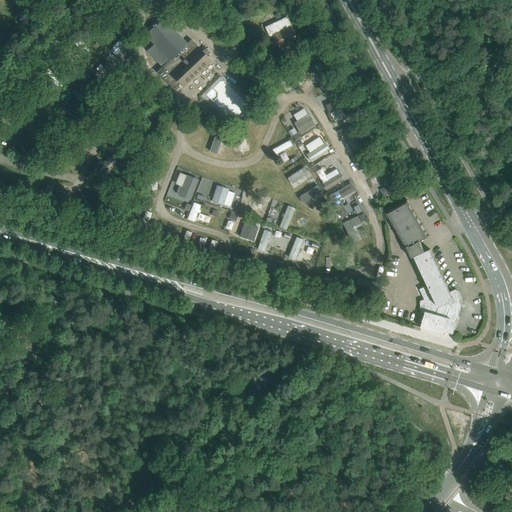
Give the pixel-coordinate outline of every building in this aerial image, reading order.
[(125,0),(119,0),(116,2),(125,21),(134,17),(125,0)] [(112,11),(98,20),(102,26),(110,21),(116,29),(122,26),(112,11)] [(272,34),(279,48),(281,53),(299,44),(286,16),(264,27),(268,36),(272,34)] [(151,41),(144,47),(163,67),(157,72),(175,91),(181,86),(183,87),(211,60),(207,56),(210,53),(206,48),(202,51),(191,40),(187,44),(163,18),(158,23),(156,21),(153,24),(154,25),(152,27),(153,27),(145,35),(151,41)] [(125,35),(110,50),(116,55),(130,40),(125,35)] [(320,45),(300,55),(304,63),(316,56),(323,69),(331,65),(320,45)] [(279,69),(273,74),(286,91),(292,87),(291,87),(280,70),(279,69)] [(334,74),(325,78),(333,96),(343,92),(334,74)] [(77,82),(72,87),(76,91),(81,87),(77,82)] [(83,94),(78,99),(93,114),(98,109),(97,109),(88,99),(83,94)] [(357,96),(350,99),(355,108),(361,105),(357,96)] [(345,97),(326,105),(330,113),(341,108),(345,115),(351,112),(345,97)] [(131,100),(119,114),(126,119),(137,105),(131,100)] [(203,115),(210,121),(216,113),(209,107),(203,115)] [(165,111),(159,114),(163,120),(169,117),(165,111)] [(297,121),(294,123),(301,134),(314,125),(308,115),(307,115),(297,121)] [(369,127),(354,134),(360,146),(379,138),(373,126),(369,127)] [(82,129),(81,144),(90,144),(90,129),(82,129)] [(171,130),(163,130),(164,150),(172,150),(171,130)] [(247,130),(239,131),(243,151),(250,150),(247,130)] [(217,131),(210,152),(216,154),(224,133),(217,131)] [(290,141),(273,149),(276,154),(292,146),(290,141)] [(310,152),(306,155),(311,161),(329,150),(324,143),(323,144),(310,152)] [(370,148),(352,157),(358,170),(376,162),(370,148)] [(69,151),(55,155),(58,164),(72,160),(69,151)] [(393,156),(387,158),(390,164),(396,161),(393,156)] [(100,162),(95,166),(105,178),(110,173),(108,171),(117,164),(111,157),(102,164),(100,162)] [(304,167),(287,178),(292,184),(308,174),(304,167)] [(321,168),(316,172),(327,190),(343,180),(339,173),(328,180),(326,175),(321,168)] [(389,178),(383,182),(392,198),(406,190),(393,168),(386,172),(389,178)] [(406,172),(402,174),(409,186),(412,185),(406,172)] [(123,175),(119,187),(127,190),(132,178),(123,175)] [(179,186),(176,193),(179,194),(179,195),(190,200),(198,180),(187,175),(182,187),(179,186)] [(153,176),(145,177),(146,185),(147,190),(157,189),(155,179),(157,179),(157,177),(155,177),(155,176),(153,176)] [(351,183),(329,196),(341,217),(342,218),(343,217),(343,216),(347,213),(343,206),(339,199),(355,190),(351,183)] [(11,184),(9,192),(27,197),(29,190),(11,184)] [(47,185),(40,202),(47,205),(54,187),(47,185)] [(300,198),(299,198),(302,202),(303,202),(303,203),(321,191),(317,185),(299,197),(300,198)] [(217,186),(211,201),(223,205),(223,204),(228,191),(228,190),(217,186)] [(412,258),(414,256),(425,252),(420,241),(425,238),(407,207),(410,205),(407,200),(385,213),(406,249),(408,248),(412,258)] [(101,201),(94,207),(103,219),(110,213),(101,201)] [(244,202),(241,209),(261,217),(264,209),(244,202)] [(194,203),(187,219),(194,221),(200,205),(194,203)] [(288,206),(279,227),(286,230),(294,209),(288,206)] [(146,212),(138,232),(144,234),(151,214),(146,212)] [(364,213),(358,216),(361,222),(366,219),(364,213)] [(357,216),(343,223),(352,243),(359,240),(352,227),(360,223),(357,216)] [(244,223),(240,236),(253,241),(258,227),(244,223)] [(186,231),(181,243),(187,245),(192,233),(186,231)] [(212,240),(206,255),(212,257),(217,242),(212,240)] [(325,243),(319,264),(321,266),(323,267),(326,267),(333,246),(325,243)] [(425,252),(414,256),(428,285),(419,289),(427,306),(425,313),(424,315),(421,328),(444,334),(446,333),(446,332),(453,334),(462,304),(462,301),(458,291),(455,290),(450,292),(430,249),(425,252)] [(355,289),(378,296),(382,284),(358,277),(355,289)] [(245,404),(243,411),(249,413),(247,419),(246,424),(251,425),(252,420),(253,421),(259,401),(258,401),(261,392),(249,388),(244,404),(245,404)] [(209,432),(198,443),(203,447),(214,436),(209,432)]
